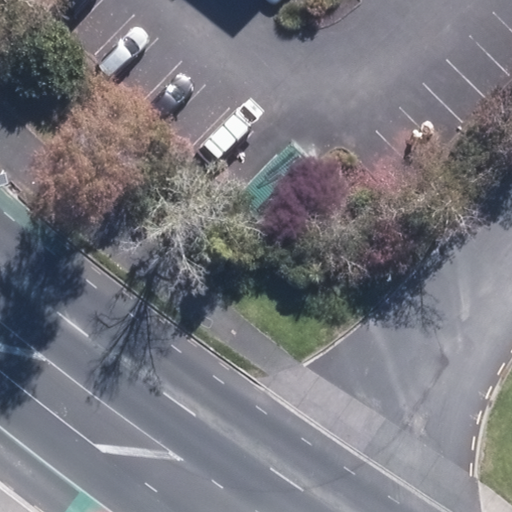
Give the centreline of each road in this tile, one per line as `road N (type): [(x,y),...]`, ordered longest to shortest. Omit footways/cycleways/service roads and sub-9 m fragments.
road 1 (primary): [(0,244),(338,511)]
road 2 (primary): [(140,511),(0,403)]
